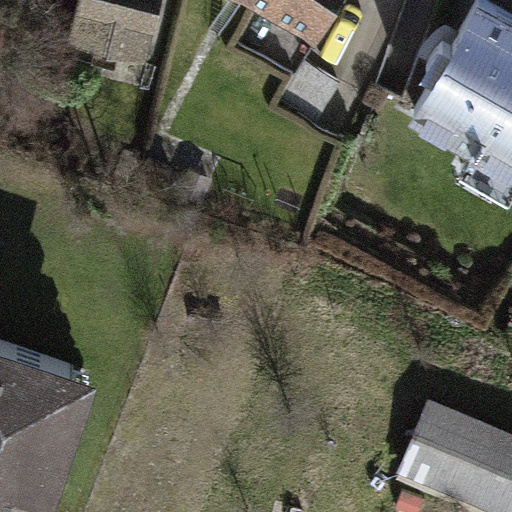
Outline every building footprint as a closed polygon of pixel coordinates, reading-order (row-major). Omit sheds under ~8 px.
[(161,0),(85,0),(75,45),(146,63),(161,0)] [(355,0),(244,0),(328,48),(355,0)] [(511,0),(491,0),(418,105),(511,170),(511,0)] [(0,511),(71,511),(115,387),(0,347),(0,511)] [(511,511),(511,440),(434,407),(402,480),(475,511),(511,511)]
